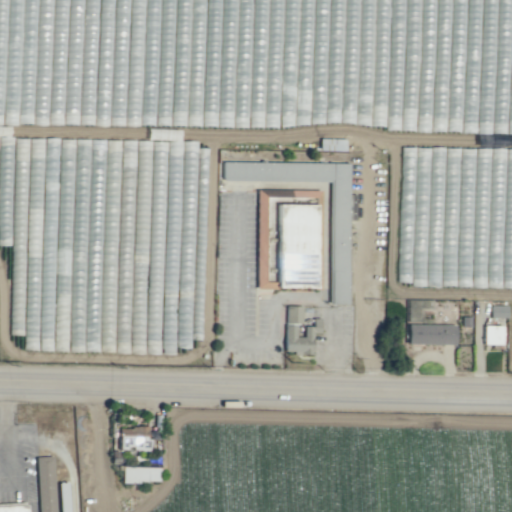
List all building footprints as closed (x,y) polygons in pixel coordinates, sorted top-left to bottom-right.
[(511,102),(510,0),(0,0),(0,65),(15,71),(40,128),(68,104),(68,107),(68,108),(106,91),(110,77),(117,92),(129,81),(146,74),(154,92),(177,92),(194,111),(208,120),(238,107),(264,124),(511,120),(511,102)] [(397,285),(511,287),(511,257),(511,245),(511,246),(511,184),(511,148),(400,147),(397,285)] [(348,163),(222,161),(222,180),(329,181),(328,304),(346,304),(348,163)] [(256,189),(254,287),(313,288),(314,211),(320,211),(320,190),(256,189)] [(283,353),(310,353),(311,332),(319,332),(319,318),(312,318),(311,326),(302,326),(302,337),(294,336),(294,323),(301,323),(301,306),(284,305),(283,353)] [(507,305),(491,305),(491,317),(507,317),(507,305)] [(454,344),(454,324),(407,323),(406,343),(454,344)] [(501,326),(483,325),(482,344),(501,344),(501,326)] [(147,427),(118,426),(118,449),(149,450),(149,438),(146,438),(147,427)] [(55,511),(54,455),(35,456),(36,511),(55,511)] [(121,481),(159,482),(159,467),(121,466),(121,481)]
